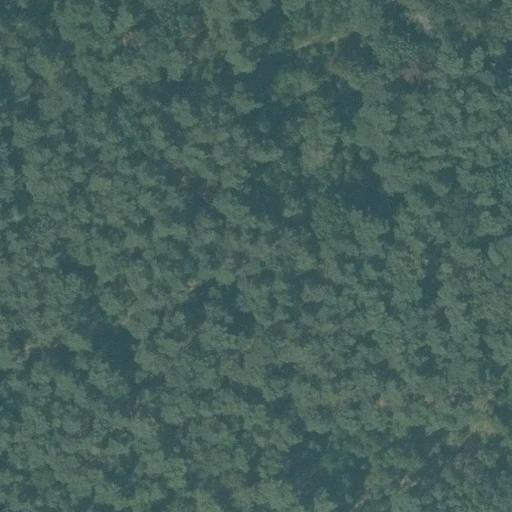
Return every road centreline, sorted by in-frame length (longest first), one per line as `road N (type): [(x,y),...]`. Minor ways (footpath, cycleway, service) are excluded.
road 1 (track): [(389,179),(396,0)]
road 2 (track): [(412,511),(433,486),(477,476),(511,432)]
